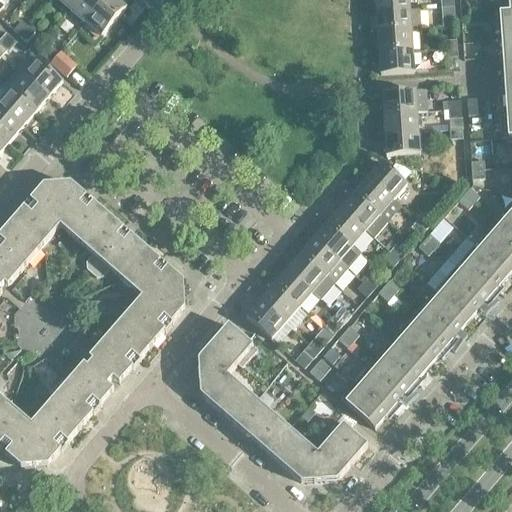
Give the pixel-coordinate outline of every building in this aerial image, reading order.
[(81,0),(56,0),(71,13),(81,0)] [(108,0),(81,0),(71,13),(86,26),(108,0)] [(108,0),(86,26),(102,40),(127,11),(114,0),(108,0)] [(375,0),(376,15),(410,13),(409,0),(375,0)] [(511,0),(501,0),(503,16),(511,15),(511,0)] [(453,2),(440,3),(441,11),(454,11),(453,2)] [(442,20),(455,19),(454,11),(441,11),(442,20)] [(378,36),(412,34),(422,34),(420,13),(410,13),(376,15),(378,36)] [(511,140),(511,15),(503,16),(493,17),(497,81),(502,142),(511,141),(511,140)] [(22,23),(13,33),(20,39),(28,29),(22,23)] [(28,29),(20,39),(26,44),(35,35),(28,29)] [(378,36),(379,57),(413,55),(412,34),(378,36)] [(443,43),(444,52),(457,51),(456,42),(443,43)] [(52,50),(44,60),(51,66),(59,56),(52,50)] [(457,51),(444,52),(445,60),(457,59),(457,51)] [(59,56),(51,66),(57,71),(67,80),(77,68),(61,54),(59,56)] [(379,57),(381,78),(414,75),(413,55),(379,57)] [(17,73),(23,78),(48,101),(63,84),(31,57),(17,73)] [(48,101),(23,78),(17,73),(3,89),(9,94),(35,116),(48,101)] [(426,93),(382,96),(383,118),(417,116),(427,115),(426,93)] [(0,111),(22,131),(35,116),(9,94),(0,104),(0,111)] [(478,101),(466,102),(467,117),(479,117),(478,101)] [(448,113),(461,112),(461,103),(448,104),(448,113)] [(0,138),(9,146),(22,131),(0,111),(0,138)] [(461,112),(448,113),(449,121),(462,120),(461,112)] [(385,138),(419,136),(417,116),(383,118),(385,138)] [(463,133),(450,134),(450,143),(463,142),(463,133)] [(385,138),(386,159),(420,157),(419,136),(385,138)] [(0,138),(0,156),(9,146),(0,138)] [(484,143),(470,144),(471,155),(484,154),(484,143)] [(511,158),(503,159),(504,170),(511,169),(511,158)] [(381,165),(367,181),(393,203),(407,187),(381,165)] [(485,173),(485,165),(471,166),(471,174),(485,173)] [(471,174),(472,183),(486,182),(485,173),(471,174)] [(367,181),(354,197),(387,227),(401,211),(393,203),(367,181)] [(22,211),(23,212),(11,226),(41,252),(60,229),(58,187),(44,188),(31,202),(30,202),(22,211)] [(86,199),(71,187),(58,187),(60,229),(83,249),(109,219),(95,207),(95,206),(87,198),(86,199)] [(476,206),(481,200),(471,190),(465,197),(476,206)] [(354,197),(340,212),(366,234),(374,242),(387,227),(354,197)] [(465,197),(460,203),(470,213),(476,206),(465,197)] [(510,276),(511,274),(511,205),(476,246),(510,276)] [(340,212),(327,227),(352,250),(366,234),(340,212)] [(427,233),(433,227),(422,218),(416,224),(427,233)] [(83,249),(92,257),(86,264),(87,272),(96,280),(104,279),(110,272),(120,281),(146,251),(132,239),(132,238),(123,230),(123,231),(109,219),(83,249)] [(444,221),(424,243),(434,252),(454,229),(444,221)] [(416,224),(411,231),(421,240),(427,233),(416,224)] [(11,286),(41,252),(11,226),(0,238),(0,288),(2,290),(5,287),(11,286)] [(327,227),(313,243),(347,273),(361,257),(352,250),(327,227)] [(313,243),(300,258),(326,280),(335,287),(347,273),(313,243)] [(424,243),(418,250),(428,259),(434,252),(424,243)] [(471,321),(491,299),(510,276),(476,246),(437,292),(471,321)] [(400,264),(406,258),(395,248),(389,255),(400,264)] [(120,281),(142,300),(184,297),(183,284),(168,271),(169,270),(161,262),(160,263),(146,251),(120,281)] [(389,255),(384,262),(394,271),(400,264),(389,255)] [(300,258),(287,273),(313,295),(322,302),(335,287),(326,280),(300,258)] [(287,273),(274,288),(300,310),(313,295),(287,273)] [(373,295),(379,289),(368,279),(362,286),(373,295)] [(397,297),(402,290),(392,281),(386,288),(397,297)] [(362,286),(357,293),(367,302),(373,295),(362,286)] [(274,288),(260,304),(286,326),(300,310),(274,288)] [(386,288),(380,294),(391,303),(390,304),(398,311),(404,303),(397,297),(386,288)] [(431,367),(451,344),(471,321),(437,292),(397,337),(431,367)] [(123,323),(152,348),(165,334),(166,335),(173,326),(173,325),(185,311),(184,297),(142,300),(123,323)] [(286,326),(260,304),(246,320),(272,342),(286,326)] [(347,325),(353,318),(343,309),(337,315),(347,325)] [(337,315),(331,322),(342,331),(347,325),(337,315)] [(140,363),(152,348),(123,323),(92,357),(93,363),(90,367),(110,384),(113,381),(119,387),(132,372),(133,372),(141,363),(140,363)] [(357,342),(363,336),(352,326),(347,333),(357,342)] [(256,403),(227,379),(237,367),(242,371),(257,353),(229,328),(199,362),(211,372),(210,374),(199,374),(199,386),(211,386),(212,387),(202,399),(235,428),(256,403)] [(347,333),(341,339),(351,349),(357,342),(347,333)] [(392,412),(411,389),(431,367),(397,337),(358,382),(392,412)] [(315,341),(309,347),(318,355),(324,348),(315,341)] [(332,349),(343,358),(349,352),(338,343),(332,349)] [(309,347),(304,354),(313,362),(318,355),(309,347)] [(343,358),(332,349),(327,356),(337,365),(343,358)] [(315,369),(326,378),(331,372),(321,362),(315,369)] [(51,405),(81,431),(93,416),(94,417),(101,409),(101,408),(114,393),(107,387),(110,384),(90,367),(87,370),(81,370),(51,405)] [(326,378),(315,369),(310,375),(320,384),(326,378)] [(0,418),(9,408),(0,399),(0,398),(6,392),(5,384),(0,380),(0,418)] [(358,382),(340,402),(375,432),(392,412),(358,382)] [(245,436),(249,432),(255,437),(272,418),(256,403),(235,428),(245,436)] [(35,469),(48,468),(61,454),(62,455),(69,446),(69,445),(81,431),(51,405),(32,427),(35,469)] [(0,418),(0,453),(6,459),(6,458),(21,470),(35,469),(32,427),(9,408),(0,418)] [(255,437),(262,443),(258,448),(268,456),(289,432),(272,418),(255,437)] [(338,482),(352,466),(367,449),(339,423),(323,441),(328,445),(318,457),(289,432),(268,456),(301,485),(311,473),(313,474),(314,486),(326,485),(325,473),(326,472),(338,482)]
